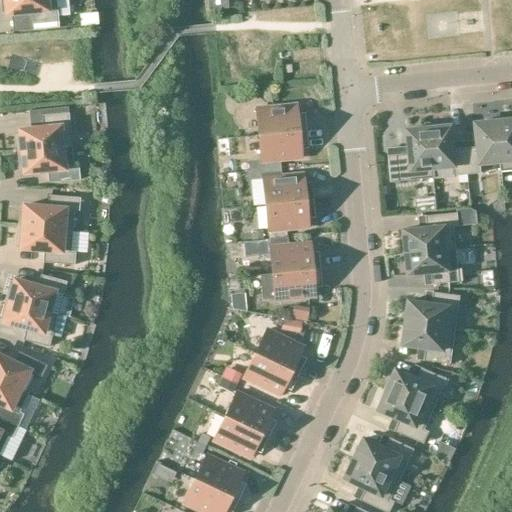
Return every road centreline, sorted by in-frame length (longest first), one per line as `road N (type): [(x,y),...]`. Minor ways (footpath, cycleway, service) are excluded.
road 1 (residential): [(275,511),(356,325),(348,94)]
road 2 (residential): [(348,94),(511,78)]
